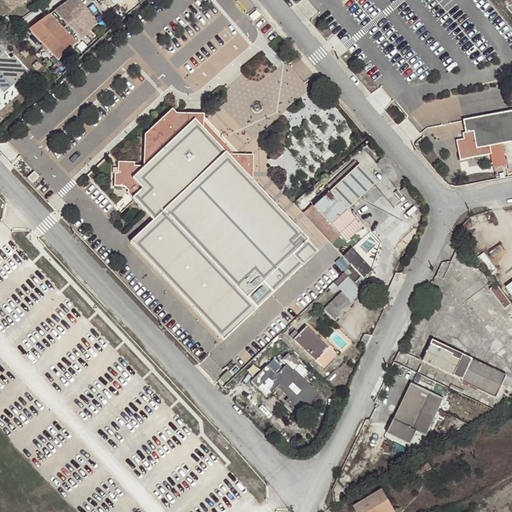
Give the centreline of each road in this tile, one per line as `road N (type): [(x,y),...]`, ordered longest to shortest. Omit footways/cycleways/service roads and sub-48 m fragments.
road 1 (unclassified): [(448,199),(312,507),(0,170)]
road 2 (unclassified): [(274,0),(448,199)]
